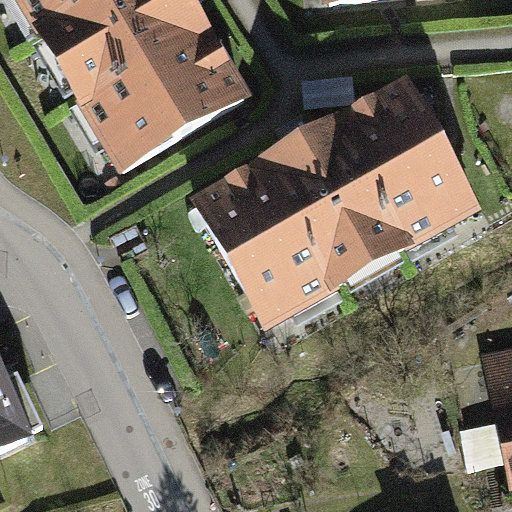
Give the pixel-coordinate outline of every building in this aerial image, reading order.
[(17,0),(125,184),(251,111),(186,0),(17,0)] [(468,0),(314,0),(316,22),(470,10),(468,0)] [(434,109),(205,222),(265,342),(494,229),(434,109)] [(511,351),(473,359),(498,493),(511,489),(511,351)] [(0,454),(43,434),(23,393),(7,400),(0,385),(0,454)]
